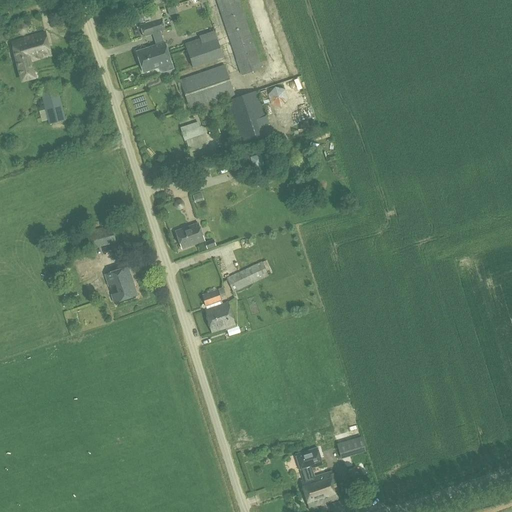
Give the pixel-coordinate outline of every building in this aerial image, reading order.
[(216,0),(242,76),(263,69),(239,0),(216,0)] [(202,10),(198,10),(197,2),(179,4),(180,12),(186,11),(187,21),(203,20),(202,10)] [(178,5),(171,7),(172,14),(179,12),(178,5)] [(162,7),(151,10),(151,9),(139,12),(143,24),(165,18),(162,7)] [(167,30),(164,19),(141,26),(145,37),(167,30)] [(24,37),(29,34),(30,29),(27,25),(22,23),(18,26),(16,31),(19,36),(24,37)] [(172,54),(177,73),(193,67),(193,68),(224,58),(215,31),(184,41),(187,49),(172,54)] [(11,41),(22,81),(36,78),(32,61),(51,56),(45,32),(11,41)] [(137,51),(144,72),(158,68),(159,72),(163,74),(174,70),(165,42),(137,51)] [(180,79),(182,85),(191,111),(226,99),(227,101),(236,98),(225,64),(180,79)] [(244,81),(246,88),(256,85),(253,78),(244,81)] [(40,87),(49,124),(64,121),(55,83),(40,87)] [(176,99),(183,97),(180,83),(172,85),(176,99)] [(274,85),(273,100),(289,101),(289,86),(274,85)] [(258,90),(236,98),(227,101),(241,144),(273,133),(258,90)] [(201,121),(184,128),(189,140),(206,133),(201,121)] [(253,168),(265,166),(262,154),(251,157),(253,168)] [(180,172),(184,184),(195,181),(193,176),(210,172),(208,164),(180,172)] [(195,203),(204,200),(201,193),(193,196),(195,203)] [(176,232),(182,247),(205,239),(199,224),(176,232)] [(93,239),(96,249),(120,242),(116,232),(93,239)] [(206,243),(208,249),(216,246),(214,240),(206,243)] [(103,249),(98,251),(102,263),(106,261),(103,249)] [(53,265),(56,276),(70,272),(66,261),(53,265)] [(227,277),(233,292),(269,276),(262,262),(227,277)] [(94,263),(81,265),(85,281),(98,279),(94,263)] [(105,275),(115,303),(138,295),(129,267),(105,275)] [(220,297),(218,290),(202,295),(206,306),(222,301),(220,297)] [(259,298),(252,300),(257,315),(263,313),(259,298)] [(218,307),(225,329),(237,325),(230,303),(218,307)] [(225,329),(218,307),(205,311),(212,333),(225,329)] [(338,443),(342,458),(365,452),(361,437),(338,443)] [(296,454),(303,478),(300,479),(310,509),(340,500),(330,470),(315,475),(313,468),(323,465),(318,448),(296,454)] [(349,472),(356,486),(366,481),(359,467),(349,472)] [(332,505),(334,511),(348,511),(356,509),(351,495),(342,498),(343,502),(332,505)]
